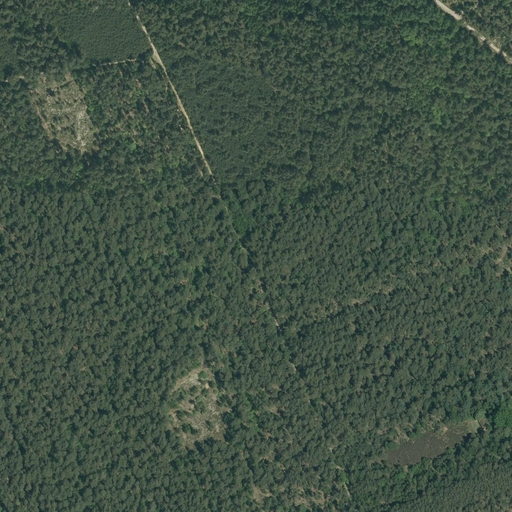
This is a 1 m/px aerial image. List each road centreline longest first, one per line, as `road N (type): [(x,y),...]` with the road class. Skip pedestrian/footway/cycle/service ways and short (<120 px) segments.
road 1 (track): [(159,57),(264,297)]
road 2 (track): [(264,297),(356,511)]
road 3 (track): [(129,60),(0,79)]
